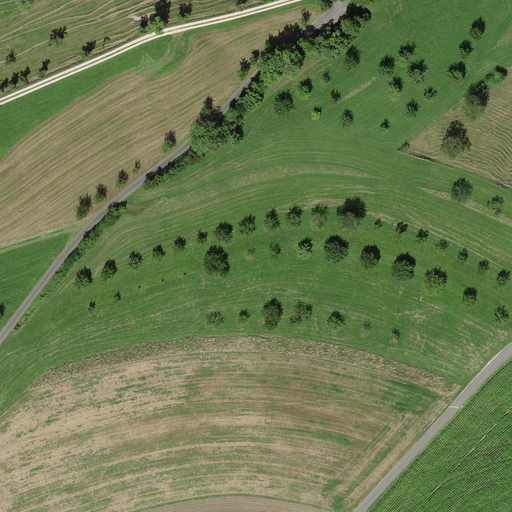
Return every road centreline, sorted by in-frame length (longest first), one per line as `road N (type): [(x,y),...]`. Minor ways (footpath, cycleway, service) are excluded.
road 1 (unclassified): [(339,0),(330,20),(295,40),(98,218),(0,339)]
road 2 (track): [(295,0),(147,37),(0,102)]
road 3 (unclassified): [(511,347),(357,511)]
